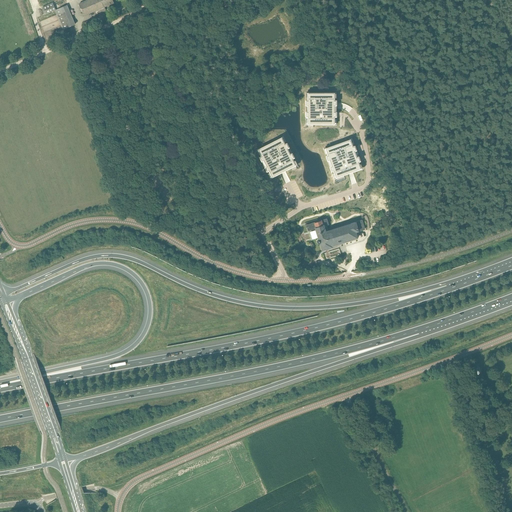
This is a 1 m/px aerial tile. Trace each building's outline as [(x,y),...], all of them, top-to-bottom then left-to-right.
[(112,0),(88,0),(79,4),(84,16),(114,3),(112,0)] [(45,2),(41,5),(45,15),(56,10),(53,3),(47,5),(45,2)] [(67,6),(55,11),(63,30),(75,25),(67,6)] [(306,112),(306,117),(308,117),(308,120),(308,124),(334,124),(334,105),(336,105),(336,101),(334,101),(334,94),(308,94),(308,101),(306,101),(306,105),(308,105),(308,112),(306,112)] [(282,138),(258,150),(262,156),(260,157),(262,161),(264,160),(272,177),(295,165),(294,162),(292,159),(294,158),(292,154),(290,155),(287,149),(289,148),(287,144),(285,145),(282,138)] [(350,140),(326,149),(328,156),(326,157),(328,161),(330,160),(332,167),(330,167),(332,171),(334,171),(335,174),(336,178),(361,169),(354,151),(356,151),(355,146),(353,147),(350,140)] [(306,171),(292,175),(294,185),(308,181),(306,171)] [(326,219),(306,226),(306,228),(307,227),(308,230),(315,228),(319,239),(319,240),(318,240),(318,241),(317,241),(317,242),(318,242),(318,243),(319,243),(320,243),(322,250),(325,250),(332,247),(332,246),(357,238),(356,232),(364,229),(362,221),(328,231),(326,225),(328,224),(326,219)]
